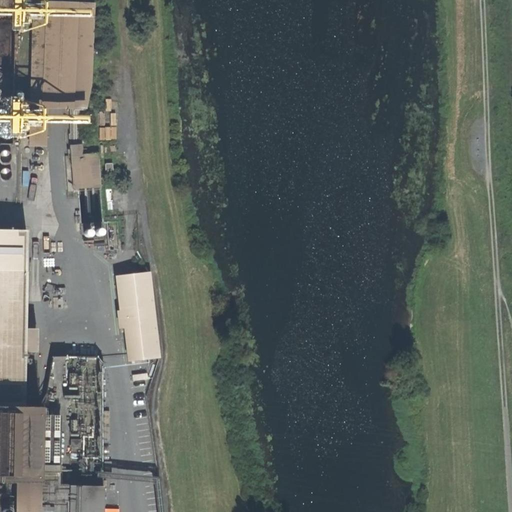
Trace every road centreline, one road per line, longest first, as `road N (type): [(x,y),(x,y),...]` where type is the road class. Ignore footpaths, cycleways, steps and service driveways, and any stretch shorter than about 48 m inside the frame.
road 1 (track): [(481,0),(494,280)]
road 2 (track): [(494,280),(510,511)]
road 3 (unknown): [(86,299),(0,468)]
